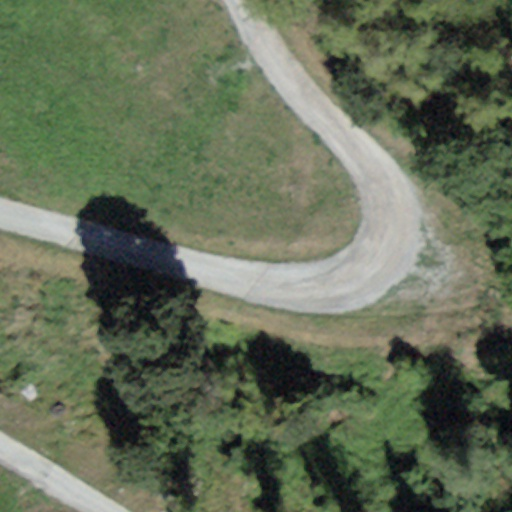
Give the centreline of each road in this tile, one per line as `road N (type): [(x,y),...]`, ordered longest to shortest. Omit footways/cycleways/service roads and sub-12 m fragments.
road 1 (track): [(0,212),(251,288),(347,287),(375,263),(388,224),(383,192),(262,44),(242,0)]
road 2 (track): [(0,448),(106,511)]
